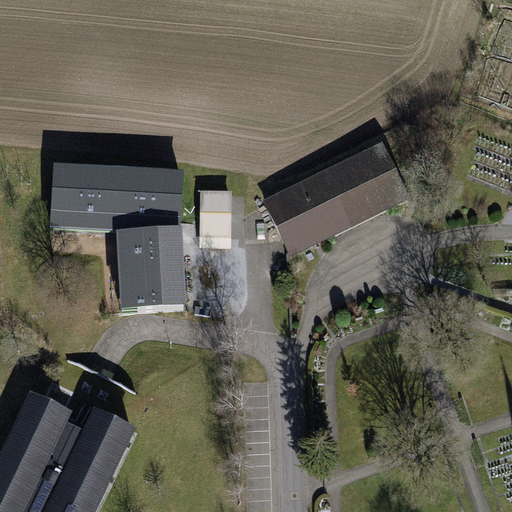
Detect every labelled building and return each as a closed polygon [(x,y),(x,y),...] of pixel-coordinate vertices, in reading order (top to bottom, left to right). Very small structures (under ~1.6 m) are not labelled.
[(384,147),(264,206),(291,261),(411,203),(384,147)] [(51,235),(181,239),(185,180),(54,172),(51,235)] [(233,195),(202,195),(201,252),(232,252),(233,195)] [(122,322),(188,318),(184,239),(118,243),(122,322)] [(69,422),(35,406),(0,477),(0,511),(97,511),(133,438),(96,420),(86,440),(65,430),(69,422)]
